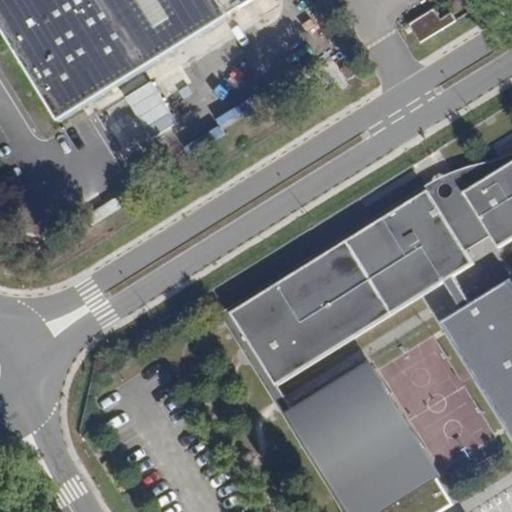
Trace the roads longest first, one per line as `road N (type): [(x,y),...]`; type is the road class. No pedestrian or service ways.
road 1 (unclassified): [(0,364),(511,51)]
road 2 (unknown): [(122,396),(198,511)]
road 3 (unknown): [(0,123),(20,157),(51,175),(102,143)]
road 4 (unclassified): [(0,396),(71,511)]
